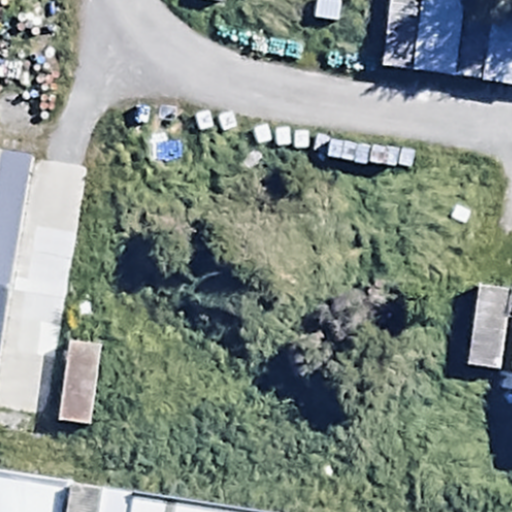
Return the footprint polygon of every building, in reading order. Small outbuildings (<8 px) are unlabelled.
[(459,15),(460,2),(438,0),(381,0),(374,81),(452,88),(459,15)] [(511,19),(459,15),(452,88),(511,93),(511,19)] [(0,413),(47,166),(0,157),(0,413)] [(511,379),(511,300),(471,296),(464,375),(511,379)] [(294,511),(132,487),(128,511),(294,511)] [(103,511),(105,500),(71,496),(68,511),(103,511)]
